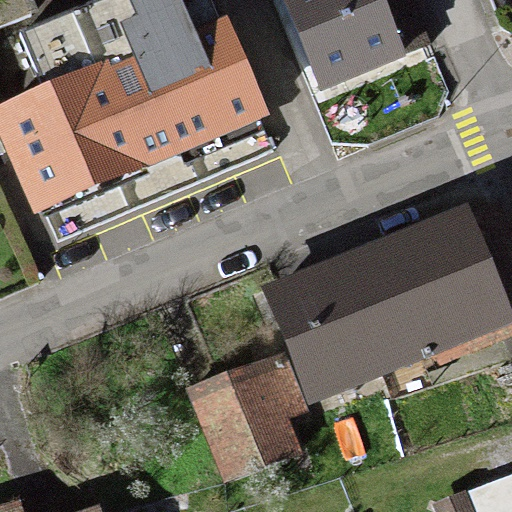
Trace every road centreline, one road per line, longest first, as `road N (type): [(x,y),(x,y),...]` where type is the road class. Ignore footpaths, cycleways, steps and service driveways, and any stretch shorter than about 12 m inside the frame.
road 1 (residential): [(0,337),(508,140)]
road 2 (residential): [(453,0),(508,140)]
